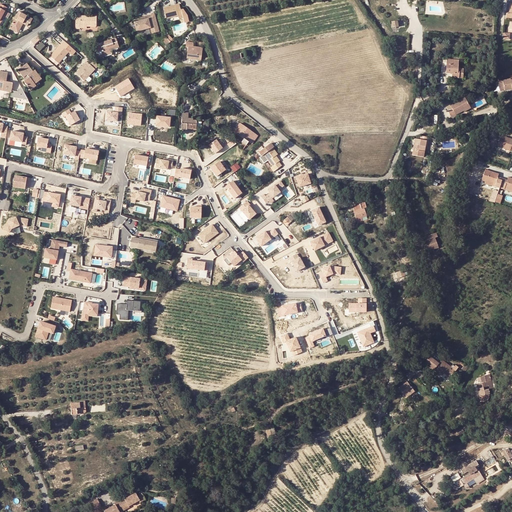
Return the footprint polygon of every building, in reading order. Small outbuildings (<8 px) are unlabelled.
[(163,8),(166,19),(171,18),(176,16),(178,16),(179,18),(183,17),(179,4),(163,8)] [(74,29),(78,29),(78,26),(85,27),(94,27),(94,16),(78,16),(78,13),(74,13),(74,29)] [(16,32),(20,25),(22,26),(25,28),(27,25),(28,26),(31,21),(17,14),(9,29),(16,32)] [(146,20),(140,21),(132,23),(135,32),(149,29),(150,34),(157,33),(153,15),(146,16),(146,20)] [(111,51),(119,48),(117,42),(113,44),(112,40),(100,44),(101,45),(96,47),(98,53),(103,51),(104,57),(112,55),(111,51)] [(69,54),(72,49),(66,43),(64,42),(60,46),(50,57),(59,64),(69,54)] [(187,59),(201,61),(203,48),(194,47),(194,43),(186,42),(185,48),(188,48),(187,59)] [(84,81),(99,67),(90,58),(75,72),(84,81)] [(459,73),(457,72),(458,68),(458,60),(447,59),(445,72),(451,73),(451,77),(461,77),(462,73),(459,73)] [(36,85),(34,83),(41,78),(36,71),(34,73),(27,63),(18,70),(25,81),(24,81),(30,90),(36,85)] [(0,90),(12,92),(13,83),(6,81),(8,72),(0,71),(0,90)] [(133,86),(127,77),(113,84),(119,95),(133,86)] [(511,80),(511,79),(499,81),(501,91),(511,89),(511,80)] [(463,97),(449,105),(452,109),(447,111),(452,118),(456,116),(455,114),(462,111),(461,110),(468,106),(463,97)] [(123,108),(115,107),(114,113),(107,112),(106,121),(117,122),(118,115),(122,116),(123,108)] [(71,114),(69,110),(62,114),(64,118),(65,117),(71,126),(80,121),(74,112),(71,114)] [(127,124),(141,126),(142,115),(129,114),(127,124)] [(188,129),(197,129),(197,128),(197,121),(194,121),(194,119),(190,119),(190,114),(183,114),(183,131),(188,132),(188,129)] [(170,118),(157,117),(156,126),(169,128),(170,118)] [(246,146),(248,142),(254,134),(240,124),(234,133),(235,133),(234,135),(236,138),(238,135),(244,139),(241,143),(246,146)] [(23,134),(11,131),(9,140),(21,142),(21,144),(25,145),(27,137),(22,136),(23,134)] [(252,144),(258,136),(254,134),(248,142),(252,144)] [(511,139),(500,135),(496,146),(509,150),(510,149),(511,149),(511,139)] [(425,146),(426,141),(428,141),(429,137),(421,136),(420,140),(415,139),(412,156),(423,158),(425,146)] [(49,139),(38,137),(37,146),(47,148),(49,139)] [(224,147),(218,138),(211,144),(217,152),(224,147)] [(280,161),(281,160),(277,155),(276,153),(278,152),(274,147),(275,146),(272,142),(260,151),(264,155),(266,154),(274,165),(272,166),(275,170),(282,165),(280,161)] [(77,147),(65,145),(63,155),(75,157),(74,159),(79,160),(79,158),(80,152),(76,151),(77,147)] [(85,149),(84,158),(97,161),(99,152),(85,149)] [(133,164),(146,166),(148,158),(135,155),(133,164)] [(163,161),(156,160),(155,168),(167,170),(167,168),(171,169),(173,161),(163,159),(163,161)] [(227,169),(221,160),(213,166),(220,176),(223,174),(222,172),(227,169)] [(234,172),(241,168),(238,162),(231,166),(234,172)] [(176,169),(174,178),(178,179),(178,177),(190,180),(191,171),(180,169),(180,170),(176,169)] [(497,174),(484,169),(480,180),(494,185),(493,186),(498,188),(500,180),(496,179),(496,177),(497,174)] [(307,174),(296,177),(299,187),(310,183),(307,174)] [(13,177),(11,187),(24,189),(25,186),(29,186),(31,180),(13,177)] [(505,182),(501,180),(500,180),(498,188),(503,190),(503,188),(511,190),(511,178),(507,177),(506,180),(505,182)] [(242,194),(233,181),(226,187),(235,199),(242,194)] [(264,194),(261,196),(266,203),(269,200),(270,203),(273,200),(272,198),(280,192),(278,189),(283,185),(280,181),(268,190),(270,193),(266,196),(264,194)] [(52,206),(58,207),(60,195),(44,192),(45,190),(40,189),(39,198),(43,198),(43,201),(53,203),(52,206)] [(133,193),(130,203),(134,204),(135,200),(143,203),(144,200),(149,202),(151,192),(142,189),(141,194),(137,193),(137,194),(135,194),(133,193)] [(90,199),(72,196),(70,205),(79,206),(79,208),(88,209),(90,199)] [(99,197),(96,197),(93,211),(97,212),(97,209),(105,210),(104,213),(109,214),(111,200),(107,199),(107,201),(99,200),(99,197)] [(162,197),(160,207),(177,210),(179,200),(162,197)] [(250,204),(247,201),(239,208),(249,219),(256,214),(252,209),(248,205),(250,204)] [(353,211),(355,220),(361,218),(366,216),(363,208),(365,207),(363,202),(352,205),(354,211),(353,211)] [(137,205),(135,210),(146,213),(148,208),(137,205)] [(190,207),(190,218),(201,218),(201,206),(197,206),(197,208),(190,207)] [(40,216),(54,215),(54,211),(59,211),(59,207),(40,208),(40,216)] [(319,207),(311,211),(318,225),(325,222),(319,207)] [(239,214),(246,221),(248,219),(242,212),(239,214)] [(293,220),(289,216),(285,219),(289,224),(293,220)] [(8,220),(3,228),(9,232),(12,229),(20,225),(27,227),(28,219),(16,217),(8,220)] [(212,225),(198,235),(204,243),(218,233),(212,225)] [(265,231),(255,238),(261,246),(278,234),(274,229),(267,234),(265,231)] [(329,232),(310,242),(315,251),(333,241),(329,232)] [(430,238),(423,241),(426,251),(433,248),(438,246),(434,237),(437,236),(436,232),(428,235),(430,238)] [(135,250),(157,254),(159,242),(132,237),(132,241),(137,242),(135,250)] [(66,242),(51,239),(49,249),(44,248),(43,257),(55,259),(58,245),(66,246),(66,242)] [(268,252),(276,247),(273,243),(266,248),(268,252)] [(112,247),(95,245),(94,256),(111,258),(112,247)] [(248,258),(243,252),(238,256),(235,251),(227,258),(231,263),(234,266),(241,259),(243,262),(248,258)] [(299,258),(297,254),(289,258),(291,262),(289,263),(292,267),(294,265),(297,271),(305,267),(300,257),(299,258)] [(193,259),(187,258),(186,268),(208,271),(208,264),(205,263),(205,262),(192,261),(193,259)] [(71,263),(67,262),(65,271),(69,271),(68,279),(89,283),(91,273),(69,269),(71,263)] [(341,267),(329,266),(322,269),(323,272),(319,273),(323,283),(328,281),(326,277),(333,274),(340,275),(341,267)] [(123,277),(122,287),(128,288),(138,289),(138,286),(145,287),(146,280),(123,277)] [(71,300),(52,296),(50,308),(69,311),(71,300)] [(366,312),(366,298),(358,298),(358,303),(349,303),(349,312),(366,312)] [(126,305),(116,304),(115,315),(119,315),(119,320),(127,321),(127,311),(141,312),(141,302),(126,301),(126,305)] [(293,301),(280,305),(282,314),(301,310),(299,302),(294,303),(293,301)] [(88,303),(83,302),(81,315),(85,316),(87,314),(96,315),(97,304),(91,304),(88,304),(88,303)] [(39,321),(34,336),(44,340),(47,332),(52,333),(54,326),(39,321)] [(326,336),(333,333),(330,324),(323,327),(326,336)] [(325,335),(321,326),(308,332),(308,334),(304,335),(309,346),(314,344),(312,341),(325,335)] [(373,326),(357,332),(363,347),(374,342),(370,333),(375,331),(373,326)] [(288,332),(280,336),(282,343),(286,341),(292,356),(303,351),(296,336),(290,338),(288,332)] [(441,373),(450,379),(459,368),(455,365),(452,368),(442,360),(438,365),(444,370),(441,373)] [(412,366),(410,369),(412,373),(414,375),(416,377),(419,374),(418,373),(420,370),(416,365),(413,367),(412,366)] [(410,379),(414,375),(412,373),(410,369),(406,375),(410,379)] [(480,377),(481,383),(491,381),(490,375),(480,377)] [(482,388),(477,389),(479,398),(490,395),(488,390),(494,388),(492,380),(491,381),(481,383),(482,388)] [(405,399),(415,393),(408,383),(399,389),(405,399)] [(71,404),(72,415),(78,414),(77,409),(80,409),(80,406),(79,403),(71,404)] [(80,409),(77,409),(78,414),(85,414),(85,406),(80,406),(80,409)] [(508,460),(511,458),(511,456),(511,455),(509,452),(508,449),(503,452),(503,453),(505,455),(508,460)] [(461,487),(464,485),(467,484),(476,478),(481,475),(476,466),(478,465),(475,460),(460,469),(463,474),(468,471),(469,474),(460,480),(461,482),(458,483),(461,487)] [(122,500),(117,503),(121,511),(122,511),(127,509),(126,508),(136,503),(137,505),(143,501),(140,495),(135,498),(134,495),(122,501),(122,500)] [(91,511),(89,511),(96,511),(100,510),(95,501),(87,505),(91,511)] [(113,507),(103,511),(121,511),(117,503),(112,505),(113,507)]
